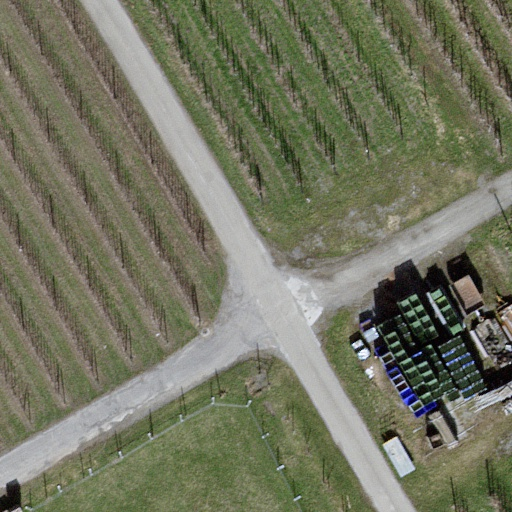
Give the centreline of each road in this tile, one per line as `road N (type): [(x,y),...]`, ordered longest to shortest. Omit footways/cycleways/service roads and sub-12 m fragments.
road 1 (track): [(0,492),(267,323)]
road 2 (track): [(511,182),(267,323)]
